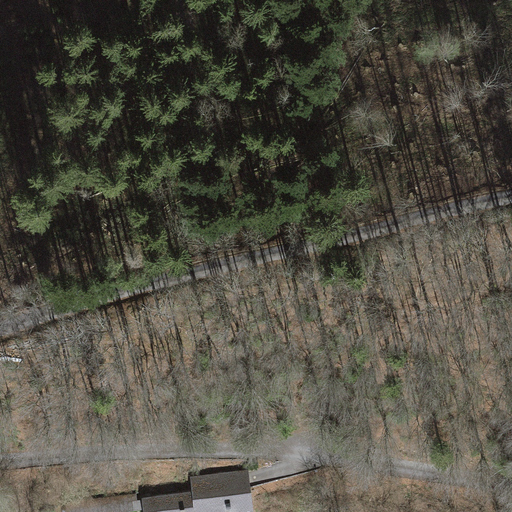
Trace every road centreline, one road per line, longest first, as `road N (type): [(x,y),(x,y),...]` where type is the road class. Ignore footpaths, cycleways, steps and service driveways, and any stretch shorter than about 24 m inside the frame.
road 1 (residential): [(0,318),(511,195)]
road 2 (residential): [(511,481),(329,450),(0,457)]
